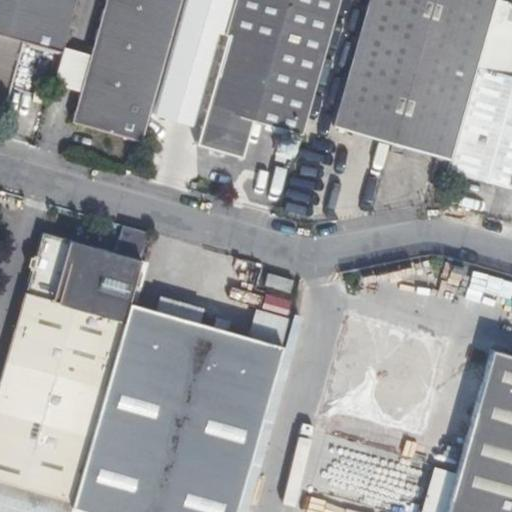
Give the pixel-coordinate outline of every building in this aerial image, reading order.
[(24,42),(61,52),(63,46),(76,0),(0,0),(0,100),(7,102),(24,42)] [(71,121),(141,141),(180,0),(105,0),(90,53),(80,91),(71,121)] [(233,0),(224,34),(226,34),(195,143),(240,156),(251,120),(300,134),(338,0),(233,0)] [(494,0),(368,0),(333,125),(449,158),(476,65),(484,36),(494,0)] [(484,36),(476,65),(499,72),(508,43),(484,36)] [(61,52),(52,83),(80,91),(90,53),(63,46),(61,52)] [(476,65),(449,158),(446,170),(511,188),(511,75),(499,72),(476,65)] [(255,154),(262,129),(251,126),(244,151),(255,154)] [(283,207),(318,211),(320,188),(285,184),(283,207)] [(148,234),(121,226),(114,254),(41,234),(35,256),(32,256),(32,258),(30,258),(26,269),(28,269),(28,271),(30,272),(0,378),(0,482),(73,503),(129,304),(148,234)] [(258,286),(284,294),(287,282),(262,274),(258,286)] [(260,354),(255,340),(129,304),(73,503),(71,511),(75,511),(234,511),(271,383),(269,377),(260,354)] [(511,511),(511,357),(487,350),(442,511),(511,511)] [(338,431),(412,455),(419,432),(345,408),(338,431)] [(314,491),(356,500),(359,484),(317,476),(314,491)] [(70,511),(71,511),(0,490),(0,511),(70,511)]
